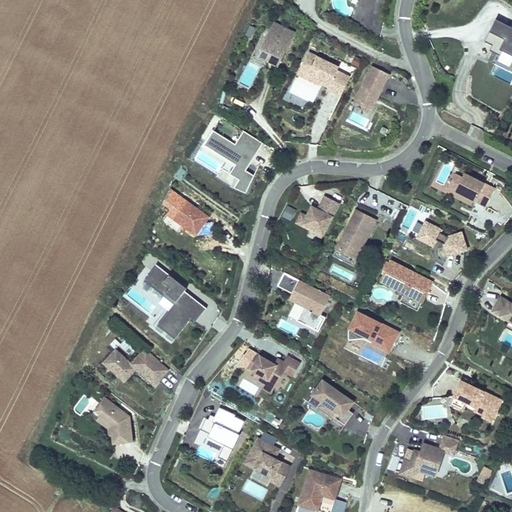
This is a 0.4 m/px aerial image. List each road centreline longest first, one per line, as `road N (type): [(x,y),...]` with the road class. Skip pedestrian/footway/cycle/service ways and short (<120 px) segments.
road 1 (residential): [(179,511),(157,494),(154,463),(190,384),(237,323),(275,188),(309,167),(395,165),(427,123)]
road 2 (residential): [(363,511),(378,441),(442,354),(470,281),(511,237)]
road 3 (residential): [(427,123),(424,83),(406,40),(406,0)]
